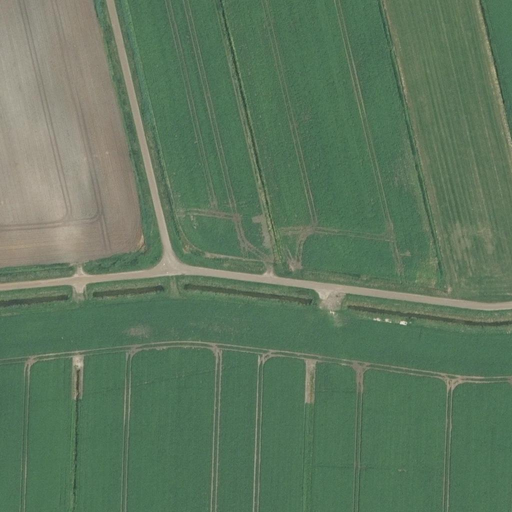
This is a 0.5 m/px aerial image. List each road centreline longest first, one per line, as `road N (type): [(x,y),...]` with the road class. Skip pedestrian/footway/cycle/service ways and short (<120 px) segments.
road 1 (unclassified): [(511,303),(426,299),(170,262),(109,0)]
road 2 (track): [(0,287),(141,274),(170,262)]
